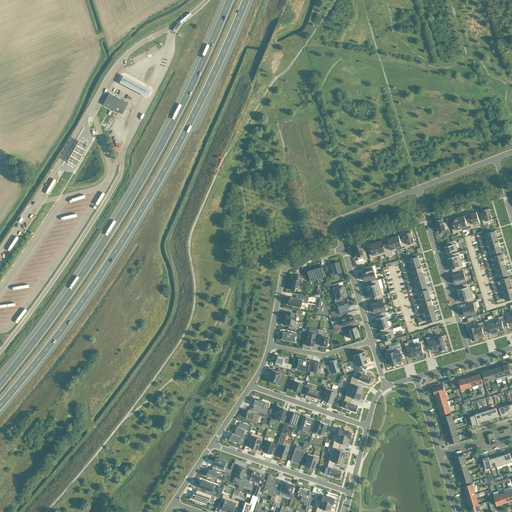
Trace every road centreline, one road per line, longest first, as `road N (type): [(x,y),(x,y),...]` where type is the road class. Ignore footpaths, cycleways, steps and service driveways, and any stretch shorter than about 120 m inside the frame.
road 1 (motorway): [(0,407),(121,246),(176,153),(247,0)]
road 2 (motorway): [(229,0),(131,197),(0,384)]
road 3 (residential): [(419,188),(470,360)]
road 4 (track): [(340,237),(511,188)]
road 5 (track): [(19,511),(91,430),(87,406),(73,401)]
road 6 (residential): [(349,492),(212,444)]
road 7 (residential): [(343,249),(287,264),(269,344)]
road 8 (residential): [(250,385),(366,426)]
